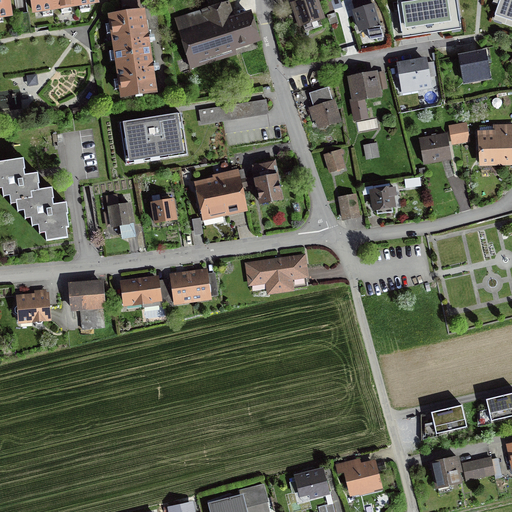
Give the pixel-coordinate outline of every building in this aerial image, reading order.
[(0,0),(0,17),(10,16),(8,0),(0,0)] [(32,0),(34,12),(97,2),(96,0),(32,0)] [(325,20),(317,0),(301,0),(290,4),(298,29),(303,27),(305,33),(313,30),(314,32),(323,30),(320,22),(325,20)] [(321,0),(326,13),(343,7),(340,0),(321,0)] [(370,0),(353,0),(356,8),(357,11),(354,12),(360,30),(367,29),(370,41),(383,38),(373,6),(372,6),(370,0)] [(457,0),(435,0),(397,6),(402,38),(437,33),(461,30),(457,0)] [(494,21),(511,27),(511,0),(493,0),(492,3),(498,5),(494,16),(495,16),(494,21)] [(177,19),(192,67),(237,53),(235,47),(259,39),(251,14),(235,19),(234,15),(230,3),(177,19)] [(110,16),(124,97),(156,92),(152,67),(148,38),(143,11),(110,16)] [(338,23),(335,13),(327,15),(330,26),(338,23)] [(486,51),(458,56),(463,85),(491,80),(486,51)] [(408,63),(400,64),(403,85),(417,83),(418,89),(431,86),(429,77),(435,76),(432,63),(427,64),(427,60),(408,63)] [(352,100),(355,119),(367,117),(363,99),(380,95),(379,89),(385,88),(383,74),(377,75),(376,73),(359,77),(349,79),(353,99),(352,100)] [(38,85),(37,74),(26,76),(28,86),(38,85)] [(313,107),(308,109),(313,127),(316,127),(317,130),(342,123),(338,109),(341,108),(339,103),(336,104),(335,100),(332,101),(328,87),(309,93),(313,107)] [(492,105),(495,108),(498,108),(501,107),(502,104),(502,101),(500,99),(496,98),(494,99),(492,102),(492,105)] [(269,115),(266,100),(198,110),(201,125),(269,115)] [(181,114),(119,123),(126,165),(187,156),(181,114)] [(469,141),(466,125),(450,128),(453,144),(457,143),(463,142),(469,141)] [(484,137),(480,137),(481,164),(511,163),(511,126),(494,126),(495,134),(484,134),(484,137)] [(436,136),(420,139),(424,165),(451,160),(447,135),(436,136)] [(376,144),(365,146),(367,159),(378,157),(376,144)] [(343,149),(323,155),(330,174),(346,169),(341,155),(344,154),(343,149)] [(276,160),(252,165),(255,180),(259,204),(284,199),(276,160)] [(51,191),(39,193),(37,175),(28,176),(24,177),(22,161),(0,164),(0,191),(3,191),(4,199),(10,198),(11,206),(17,205),(18,213),(24,212),(26,221),(31,221),(32,228),(38,228),(40,236),(45,235),(46,243),(67,240),(65,230),(67,229),(66,217),(68,216),(66,205),(56,206),(53,207),(51,191)] [(194,181),(203,220),(248,211),(239,169),(212,175),(213,177),(194,181)] [(421,187),(420,178),(405,180),(406,189),(421,187)] [(389,184),(363,188),(364,195),(372,193),(375,209),(376,209),(377,214),(393,213),(392,206),(393,206),(391,194),(395,194),(394,188),(390,188),(389,184)] [(355,195),(340,198),(343,219),(359,216),(355,195)] [(107,200),(109,215),(106,216),(107,221),(109,221),(111,220),(112,227),(125,225),(126,228),(134,227),(130,203),(119,205),(118,198),(107,200)] [(174,198),(150,202),(154,223),(178,219),(177,215),(174,198)] [(200,219),(192,220),(194,236),(203,235),(200,219)] [(279,258),(245,262),(248,286),(265,284),(267,295),(295,291),(293,280),(309,278),(306,254),(279,258)] [(180,272),(170,273),(174,305),(212,300),(207,268),(196,270),(180,272)] [(131,279),(120,280),(123,307),(163,301),(159,275),(147,277),(131,279)] [(104,279),(68,282),(71,311),(80,311),(82,330),(105,328),(103,309),(106,309),(104,279)] [(34,293),(16,294),(17,306),(15,308),(15,312),(18,314),(18,324),(36,322),(38,323),(41,323),(42,322),(51,321),(49,292),(46,292),(46,289),(40,290),(34,290),(34,293)] [(511,395),(486,402),(491,423),(511,418),(511,395)] [(462,407),(431,414),(436,436),(467,429),(462,407)] [(459,457),(431,463),(436,486),(434,486),(436,491),(463,485),(460,475),(463,474),(459,457)] [(491,457),(462,464),(466,482),(494,476),(495,479),(502,477),(498,458),(492,460),(491,457)] [(359,459),(336,465),(338,473),(347,471),(353,493),(379,486),(373,464),(365,466),(361,467),(359,459)] [(322,470),(297,476),(302,496),(311,494),(312,497),(328,493),(324,477),(322,470)] [(240,497),(212,505),(213,511),(244,511),(243,507),(240,497)] [(195,511),(193,502),(163,508),(164,511),(195,511)] [(334,511),(333,503),(318,507),(319,511),(334,511)]
